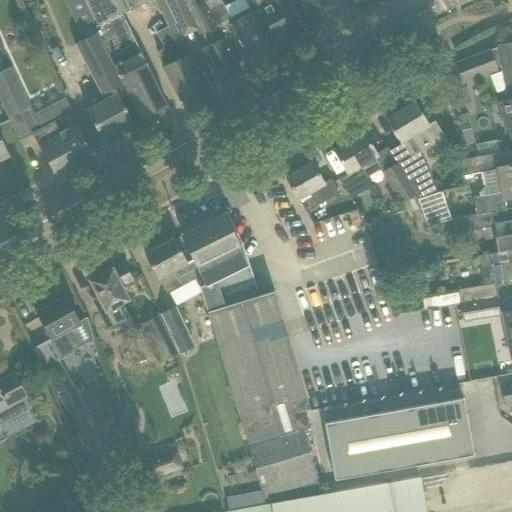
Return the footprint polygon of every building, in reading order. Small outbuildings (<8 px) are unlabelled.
[(92,20),(82,0),(62,0),(77,28),(92,20)] [(82,0),(92,20),(98,33),(125,91),(140,120),(166,106),(157,88),(119,10),(118,10),(113,0),(82,0)] [(123,0),(128,11),(148,0),(123,0)] [(161,0),(151,0),(166,29),(157,33),(162,43),(161,43),(163,48),(157,51),(165,67),(162,68),(179,99),(202,87),(194,72),(198,70),(174,25),(161,0)] [(222,37),(216,26),(207,8),(206,9),(203,4),(204,3),(202,0),(164,0),(174,18),(188,11),(206,46),(200,49),(216,80),(239,68),(223,37),(222,37)] [(209,0),(204,3),(203,4),(206,9),(207,8),(216,26),(230,19),(220,0),(209,0)] [(244,0),(251,13),(229,24),(240,44),(249,61),(262,55),(264,56),(271,52),(272,49),(276,47),(274,43),(276,42),(269,29),(269,28),(259,10),(267,6),(263,0),(244,0)] [(277,0),(267,6),(259,10),(269,28),(269,29),(276,42),(297,31),(299,35),(309,30),(319,24),(312,11),(326,3),(324,0),(277,0)] [(125,91),(98,33),(89,38),(77,44),(103,100),(85,110),(92,122),(101,140),(133,123),(124,106),(118,95),(125,91)] [(511,131),(511,41),(500,45),(501,45),(496,46),(497,48),(454,64),(462,83),(477,77),(476,76),(501,66),(507,99),(501,101),(507,132),(511,131)] [(30,107),(12,68),(11,66),(0,71),(0,102),(7,118),(30,107)] [(450,94),(455,108),(470,103),(464,88),(450,94)] [(408,101),(399,106),(398,105),(397,106),(397,107),(399,107),(400,110),(385,119),(400,143),(401,143),(410,158),(444,137),(434,121),(428,125),(414,101),(410,104),(408,101),(410,100),(409,99),(407,100),(408,101)] [(42,127),(31,133),(45,158),(53,173),(91,152),(81,135),(69,113),(69,112),(42,127)] [(471,128),(461,130),(465,144),(474,142),(471,128)] [(399,170),(400,169),(387,147),(375,154),(362,133),(333,150),(347,173),(338,178),(350,199),(372,187),(370,184),(360,167),(375,158),(383,172),(382,173),(402,206),(413,200),(416,198),(399,170)] [(477,143),(478,154),(499,152),(498,141),(477,143)] [(511,196),(511,161),(510,150),(503,152),(473,156),(459,159),(462,174),(480,171),(484,188),(478,194),(478,196),(472,197),(475,215),(490,212),(490,213),(506,209),(504,199),(510,197),(511,196)] [(414,161),(400,169),(399,170),(416,198),(417,198),(433,194),(429,181),(424,177),(414,161)] [(285,178),(306,212),(339,193),(330,178),(323,183),(311,163),(285,178)] [(417,200),(427,225),(451,220),(442,193),(417,200)] [(413,200),(402,206),(407,215),(418,208),(413,200)] [(490,212),(475,215),(475,216),(453,221),(456,234),(492,227),(490,213),(490,212)] [(224,216),(182,236),(190,254),(194,261),(201,275),(205,284),(198,286),(199,290),(206,313),(225,377),(226,377),(237,415),(240,414),(262,489),(267,504),(321,494),(303,431),(309,429),(305,411),(309,409),(273,291),(258,295),(245,256),(239,247),(233,234),(224,216)] [(498,254),(506,253),(505,251),(511,249),(511,221),(502,223),(504,236),(494,238),(498,254)] [(172,238),(144,254),(154,271),(166,294),(181,286),(201,275),(194,261),(187,265),(186,263),(182,256),(172,238)] [(511,249),(505,251),(506,253),(507,264),(499,266),(503,286),(511,284),(511,249)] [(126,301),(129,300),(122,287),(133,281),(124,263),(112,270),(111,269),(89,280),(96,295),(91,298),(107,329),(117,323),(124,338),(141,329),(126,301)] [(458,290),(460,304),(495,298),(493,284),(458,290)] [(86,319),(79,322),(65,296),(63,297),(36,312),(36,311),(35,312),(50,340),(60,358),(72,352),(71,351),(92,339),(86,319)] [(495,298),(460,304),(463,321),(498,315),(495,298)] [(161,315),(180,354),(196,346),(176,306),(161,315)] [(511,311),(502,314),(511,358),(511,311)] [(142,323),(161,359),(176,351),(157,316),(142,323)] [(75,393),(59,362),(45,369),(60,400),(75,393)] [(0,425),(34,410),(14,373),(0,380),(0,425)] [(491,380),(483,382),(485,395),(493,394),(491,380)] [(511,385),(500,387),(504,405),(511,403),(511,385)] [(473,456),(463,398),(323,423),(334,480),(473,456)] [(159,455),(142,460),(148,479),(165,473),(159,455)] [(259,505),(229,511),(224,511),(425,511),(419,478),(399,481),(321,494),(267,504),(259,505)] [(227,499),(229,511),(259,505),(258,493),(227,499)]
